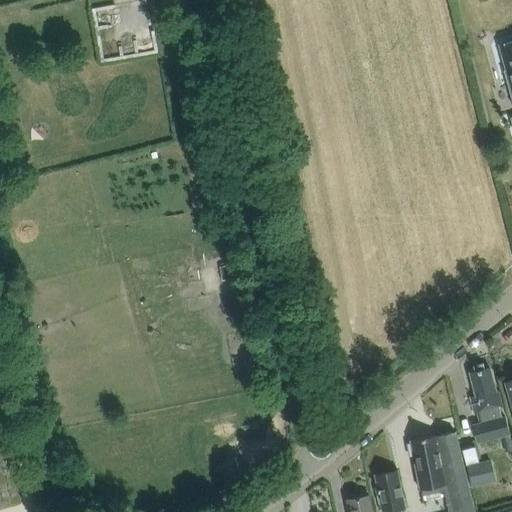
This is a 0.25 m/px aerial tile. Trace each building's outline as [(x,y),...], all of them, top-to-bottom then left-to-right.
[(511,40),(501,44),(508,68),(504,69),(511,98),(511,115),(510,116),(511,122),(511,40)] [(234,264),(220,267),(222,280),(236,278),(234,264)] [(239,297),(228,300),(230,312),(242,310),(239,297)] [(474,414),(477,413),(479,424),(473,425),(477,442),(509,436),(505,419),(501,420),(499,410),(502,409),(498,391),(495,392),(490,368),(470,373),(475,396),(470,397),(474,414)] [(474,511),(455,432),(410,440),(420,490),(424,489),(425,494),(444,489),(448,511),(474,511)] [(493,461),(470,466),(474,484),(497,479),(493,461)] [(397,471),(375,475),(383,511),(387,511),(405,511),(405,508),(397,471)] [(372,511),(369,494),(347,498),(349,511),(372,511)]
